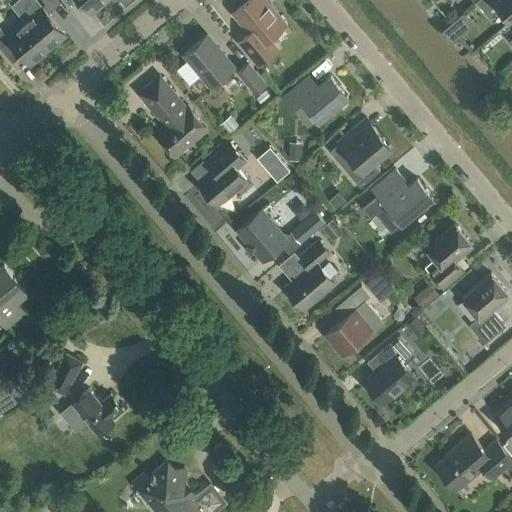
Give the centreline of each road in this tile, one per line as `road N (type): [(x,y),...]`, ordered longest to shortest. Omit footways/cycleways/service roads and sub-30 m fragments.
road 1 (unclassified): [(375,466),(63,95)]
road 2 (residential): [(317,511),(102,251),(85,235),(39,220),(0,180)]
road 3 (residential): [(511,229),(322,0)]
road 4 (residential): [(375,466),(511,352)]
road 5 (residential): [(175,0),(63,95)]
